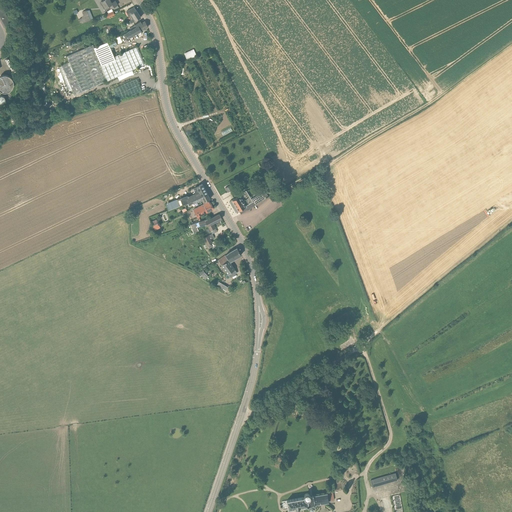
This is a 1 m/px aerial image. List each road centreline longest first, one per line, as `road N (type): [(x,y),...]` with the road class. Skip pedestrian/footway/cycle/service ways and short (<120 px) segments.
road 1 (secondary): [(258,305),(238,236),(175,130),(155,33),(137,0)]
road 2 (track): [(279,193),(428,103),(511,41)]
road 3 (track): [(511,220),(360,346)]
road 4 (secondary): [(208,511),(249,392),(258,336)]
road 5 (track): [(363,511),(367,466),(390,431),(360,346)]
road 6 (track): [(240,418),(360,346)]
